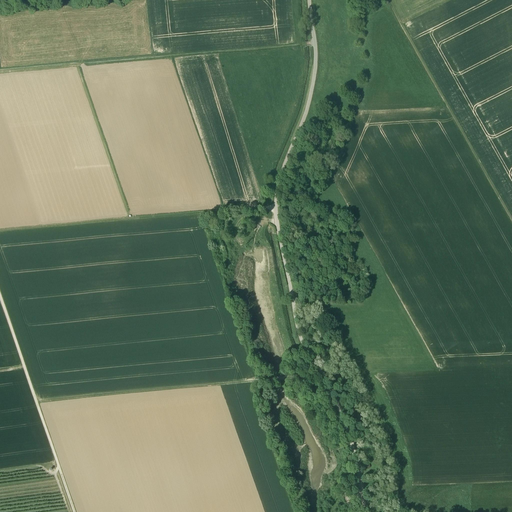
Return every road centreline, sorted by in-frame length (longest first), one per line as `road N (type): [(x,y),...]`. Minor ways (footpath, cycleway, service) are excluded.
road 1 (track): [(363,488),(352,437),(299,331),(277,216),(314,69),(308,0)]
road 2 (track): [(0,71),(314,42)]
road 3 (track): [(34,399),(324,379)]
road 4 (track): [(277,210),(0,231)]
road 5 (track): [(511,217),(388,0)]
road 6 (track): [(34,399),(77,511)]
